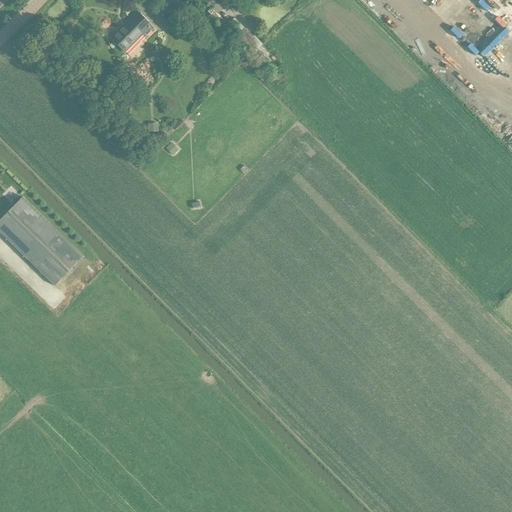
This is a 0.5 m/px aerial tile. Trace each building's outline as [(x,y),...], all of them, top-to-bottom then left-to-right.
[(186,11),(175,0),(164,0),(168,3),(163,7),(173,16),(174,15),(179,19),(186,11)] [(145,38),(152,30),(154,31),(136,12),(128,21),(129,23),(113,39),(111,38),(110,38),(129,56),(124,51),(141,34),(145,38)] [(226,28),(237,37),(255,53),(262,45),(244,29),(244,28),(234,19),(226,28)] [(158,123),(148,123),(148,133),(159,132),(158,123)] [(178,150),(171,143),(166,149),(173,156),(178,150)] [(83,257),(22,197),(0,220),(0,234),(54,287),(83,257)]
